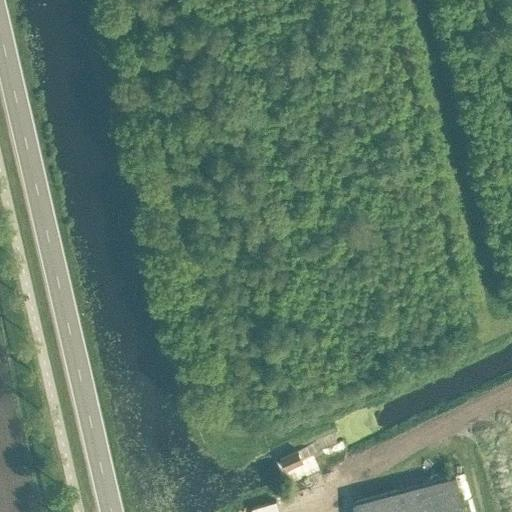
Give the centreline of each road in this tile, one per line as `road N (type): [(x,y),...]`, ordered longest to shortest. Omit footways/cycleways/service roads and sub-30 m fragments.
road 1 (track): [(491,337),(284,431),(241,442),(216,438),(193,389),(102,0)]
road 2 (primary): [(111,511),(0,31)]
road 3 (track): [(411,0),(491,337),(511,328)]
road 4 (track): [(353,473),(511,389)]
